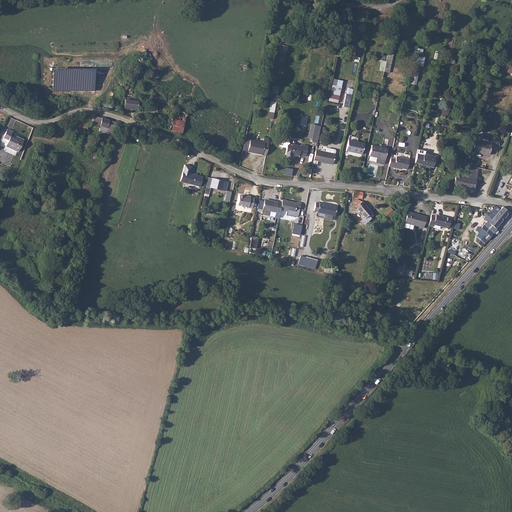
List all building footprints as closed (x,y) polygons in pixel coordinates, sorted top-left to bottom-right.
[(423,66),(425,57),(421,56),(423,49),(415,47),(412,64),(423,66)] [(386,61),(380,60),(379,71),(393,72),(394,59),(389,58),(389,56),(386,55),(386,61)] [(416,84),(416,71),(408,72),(408,84),(416,84)] [(337,103),(343,81),(334,78),(328,101),(337,103)] [(346,92),(344,105),(350,106),(352,93),(346,92)] [(117,99),(117,103),(117,107),(137,109),(138,100),(117,99)] [(147,110),(156,111),(157,104),(148,103),(147,110)] [(178,115),(159,113),(157,123),(163,124),(162,128),(172,129),(172,132),(175,132),(178,115)] [(117,122),(104,118),(101,131),(113,135),(115,130),(117,122)] [(118,122),(117,122),(115,130),(123,132),(125,125),(118,122)] [(314,140),(318,141),(321,124),(312,122),(309,137),(313,138),(313,140),(314,140)] [(20,151),(25,139),(18,136),(17,137),(12,136),(14,131),(7,129),(4,137),(9,139),(7,145),(20,151)] [(286,155),(292,156),(294,155),(300,157),(301,156),(308,157),(310,146),(303,144),(301,145),(292,143),(289,137),(283,141),(282,145),(284,146),(284,147),(287,148),(288,149),(286,155)] [(267,154),(269,142),(249,138),(249,150),(267,154)] [(363,142),(347,139),(345,149),(361,153),(363,142)] [(490,144),(474,140),(472,151),(488,155),(490,144)] [(386,147),(371,144),(369,155),(376,156),(375,161),(384,162),(386,147)] [(326,152),(316,150),(314,161),(334,164),(337,151),(335,148),(328,147),(326,152)] [(418,147),(415,161),(423,163),(424,164),(435,166),(437,155),(425,152),(426,149),(418,147)] [(394,166),(403,168),(405,157),(390,154),(388,166),(393,167),(394,166)] [(467,180),(465,187),(476,189),(477,181),(476,181),(477,176),(472,175),(473,168),(469,167),(468,174),(467,180)] [(190,172),(189,172),(185,185),(199,189),(202,178),(196,176),(195,176),(194,176),(193,176),(193,175),(190,174),(190,172)] [(462,179),(463,173),(456,172),(453,185),(465,187),(467,180),(462,179)] [(229,182),(212,178),(210,188),(227,191),(229,182)] [(245,195),(239,194),(236,203),(251,207),(254,198),(250,197),(249,196),(246,194),(245,195)] [(281,209),(283,201),(272,198),(272,200),(266,198),(262,212),(271,214),(272,210),(276,211),(277,211),(278,208),(281,209)] [(360,200),(356,200),(354,202),(361,211),(359,213),(363,218),(362,220),(366,224),(374,215),(360,200)] [(284,201),(283,201),(281,209),(295,213),(296,210),(300,211),(302,203),(297,202),(296,205),(293,204),(292,202),(284,201)] [(319,214),(330,216),(332,205),(320,203),(320,204),(316,203),(315,212),(318,212),(319,214)] [(332,205),(330,216),(336,217),(338,207),(332,205)] [(382,212),(388,219),(395,213),(395,212),(389,205),(382,212)] [(507,212),(507,211),(505,209),(501,207),(490,219),(485,215),(480,214),(479,217),(482,220),(478,226),(480,227),(478,229),(477,228),(476,228),(474,230),(475,232),(474,234),(476,235),(474,240),(474,242),(480,247),(495,230),(494,229),(508,213),(507,212)] [(426,217),(408,211),(404,222),(423,228),(426,217)] [(384,222),(388,219),(382,212),(378,215),(384,222)] [(435,225),(446,228),(449,216),(441,214),(439,215),(436,214),(436,215),(432,214),(429,225),(433,226),(435,225)] [(299,236),(301,226),(294,224),(292,234),(299,236)] [(257,235),(251,233),(248,244),(254,245),(257,235)] [(314,269),(317,261),(300,256),(297,265),(314,269)]
